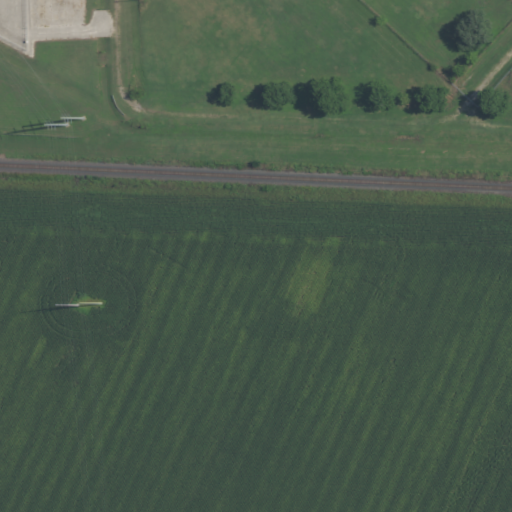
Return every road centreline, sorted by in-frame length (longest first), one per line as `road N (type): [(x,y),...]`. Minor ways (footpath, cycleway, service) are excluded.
road 1 (residential): [(116,0),(121,85),(146,110),(511,128)]
road 2 (residential): [(417,125),(464,101),(511,49)]
